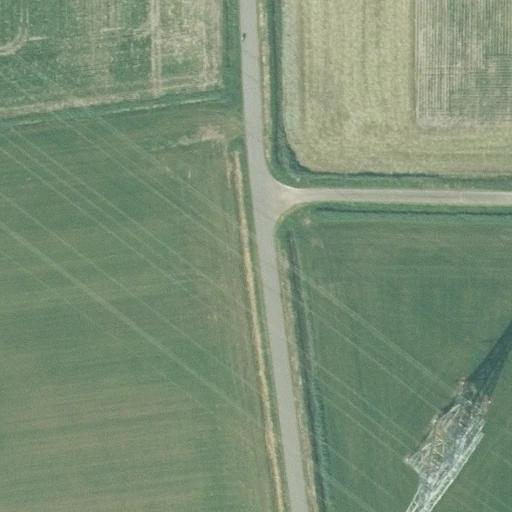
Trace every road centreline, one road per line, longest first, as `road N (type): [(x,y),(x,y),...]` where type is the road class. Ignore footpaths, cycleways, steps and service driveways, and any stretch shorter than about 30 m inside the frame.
road 1 (unclassified): [(300,511),(261,197)]
road 2 (unclassified): [(511,201),(261,197)]
road 3 (unclassified): [(261,197),(249,0)]
